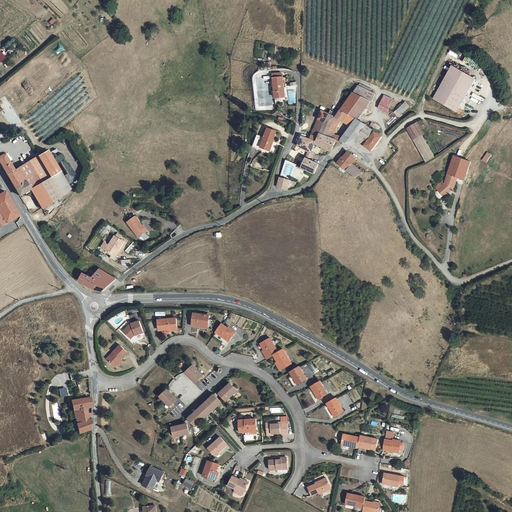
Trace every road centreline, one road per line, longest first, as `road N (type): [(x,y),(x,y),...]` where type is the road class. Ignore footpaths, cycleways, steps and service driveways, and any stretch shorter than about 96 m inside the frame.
road 1 (unclassified): [(101,299),(179,237),(272,193),(301,191),(332,153),(353,147),(448,276),(461,282),(511,263)]
road 2 (secondary): [(511,429),(433,405),(230,300),(121,300)]
road 3 (residential): [(95,374),(120,382),(170,345),(192,346),(272,382),(295,412),(300,443)]
road 4 (unclassified): [(95,374),(100,511)]
road 5 (secondary): [(74,286),(0,172)]
